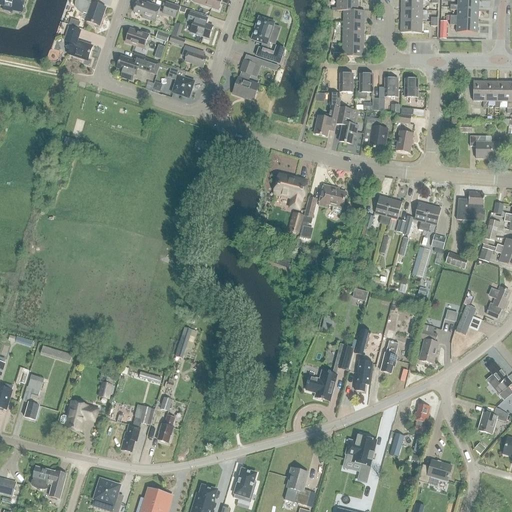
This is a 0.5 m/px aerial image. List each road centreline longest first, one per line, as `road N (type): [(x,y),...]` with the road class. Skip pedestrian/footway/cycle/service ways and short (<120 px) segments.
road 1 (residential): [(440,377),(335,425),(192,464),(145,473),(85,458)]
road 2 (residential): [(432,175),(339,162),(203,113)]
road 3 (residential): [(203,113),(96,82),(122,0)]
road 4 (residential): [(465,511),(470,465),(440,377)]
